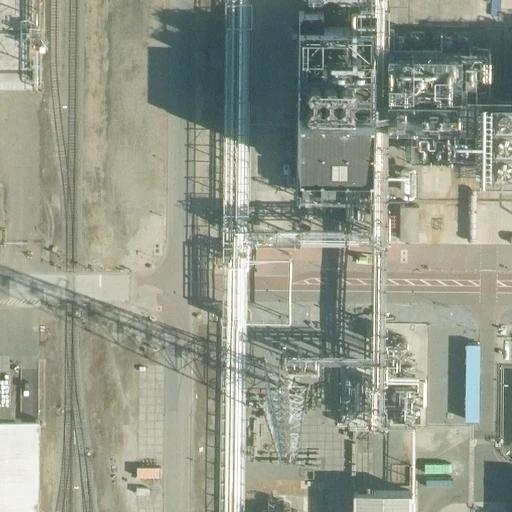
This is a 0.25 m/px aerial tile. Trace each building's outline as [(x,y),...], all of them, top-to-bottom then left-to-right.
[(406,108),(341,109),(341,57),(319,57),(319,39),(301,39),(302,151),(316,151),(316,148),(406,147),(406,108)] [(511,54),(508,52),(505,100),(505,99),(501,148),(511,149),(511,54)] [(423,174),(424,152),(412,151),(411,173),(423,174)] [(0,511),(36,511),(37,418),(0,417),(0,511)] [(421,460),(421,471),(442,472),(442,461),(421,460)] [(409,511),(409,491),(364,490),(352,490),(351,511),(409,511)] [(308,511),(309,501),(269,500),(268,511),(308,511)]
